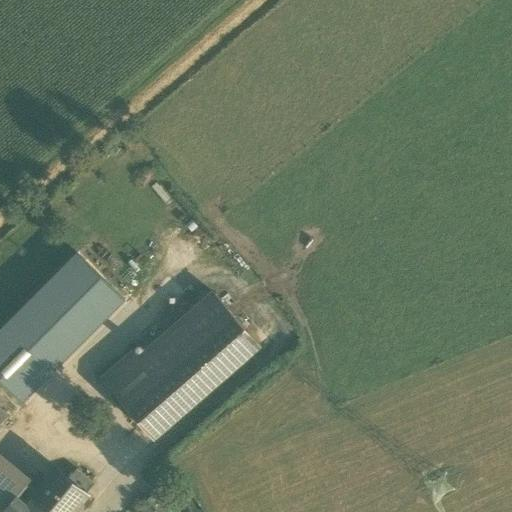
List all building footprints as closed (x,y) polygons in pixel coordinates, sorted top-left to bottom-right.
[(78,252),(10,321),(46,356),(11,391),(23,402),(125,299),(78,252)] [(103,378),(156,439),(261,347),(214,292),(139,357),(134,351),(103,378)] [(10,321),(0,330),(0,379),(11,391),(46,356),(10,321)] [(0,425),(9,416),(0,407),(0,425)] [(0,511),(2,511),(23,487),(0,468),(0,511)] [(52,511),(74,511),(89,495),(86,493),(69,479),(58,470),(38,493),(35,496),(34,497),(37,499),(52,511)] [(69,479),(86,493),(94,485),(76,470),(69,479)] [(17,498),(25,488),(28,485),(26,483),(23,487),(2,511),(52,511),(37,499),(29,508),(17,498)] [(35,496),(25,488),(17,498),(29,508),(37,499),(34,497),(35,496)] [(146,501),(157,511),(166,511),(170,508),(154,493),(146,501)]
